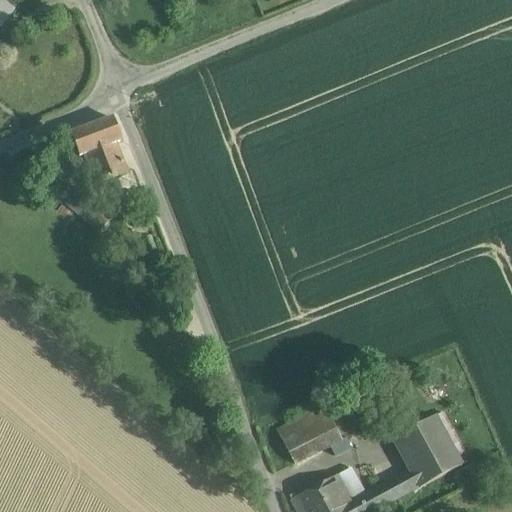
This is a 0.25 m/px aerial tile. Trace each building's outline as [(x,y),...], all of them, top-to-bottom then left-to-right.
[(0,0),(0,26),(2,28),(16,9),(2,0),(0,0)] [(84,157),(116,142),(120,141),(111,119),(71,136),(79,159),(84,157)] [(116,142),(84,157),(96,185),(128,172),(116,142)] [(81,207),(66,195),(61,202),(75,214),(81,207)] [(107,222),(85,203),(81,207),(75,214),(98,233),(107,222)] [(341,439),(324,407),(268,438),(285,471),(330,445),(341,439)] [(441,413),(433,417),(456,458),(464,454),(441,413)] [(433,417),(395,439),(411,470),(420,487),(460,465),(456,458),(433,417)] [(341,439),(330,445),(337,457),(354,448),(347,436),(341,439)] [(353,469),(336,478),(350,504),(368,494),(353,469)] [(368,494),(350,504),(355,511),(375,511),(420,487),(411,470),(368,494)] [(336,478),(292,502),(297,511),(355,511),(350,504),(336,478)]
